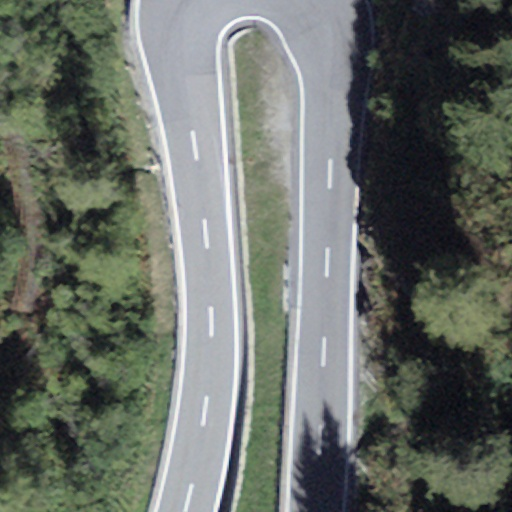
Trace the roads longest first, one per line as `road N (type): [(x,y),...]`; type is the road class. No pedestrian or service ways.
road 1 (primary): [(186,511),(212,351),(209,247),(182,75),(180,34),(192,0)]
road 2 (primary): [(318,0),(335,70),(314,511)]
